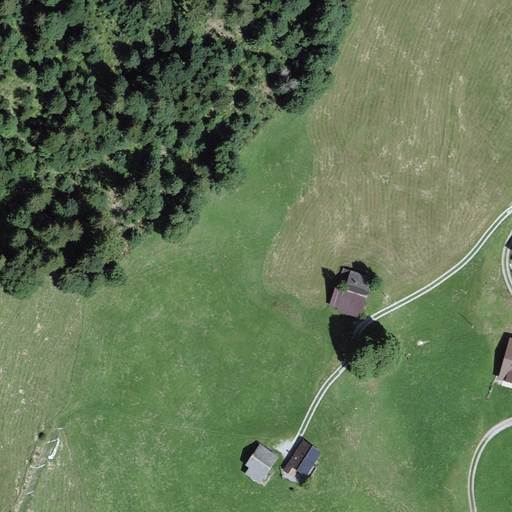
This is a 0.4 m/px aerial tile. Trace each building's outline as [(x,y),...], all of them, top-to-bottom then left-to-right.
[(379,130),(376,125),(358,136),(361,141),(379,130)] [(337,284),(346,287),(344,292),(336,289),(330,304),(340,307),(339,311),(356,317),(369,279),(342,269),(337,284)] [(511,340),(507,339),(498,371),(511,374),(511,340)] [(318,455),(303,444),(285,469),(292,474),(297,467),(305,473),(318,455)] [(276,458),(262,447),(248,464),(250,466),(245,472),(257,481),(261,475),(262,475),(276,458)]
